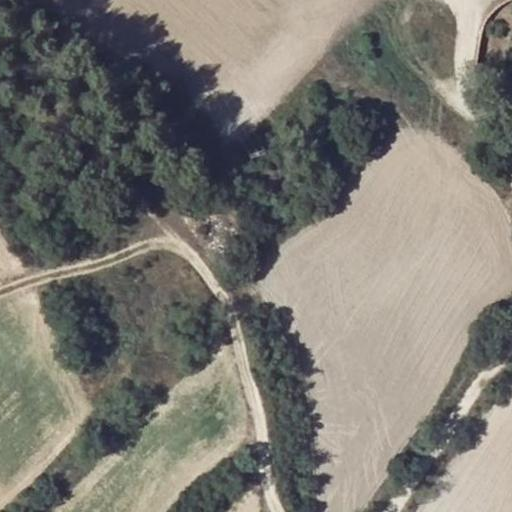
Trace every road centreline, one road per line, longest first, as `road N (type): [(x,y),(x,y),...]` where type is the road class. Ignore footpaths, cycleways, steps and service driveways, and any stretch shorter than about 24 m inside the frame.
road 1 (track): [(275,511),(246,359),(217,289),(0,53)]
road 2 (track): [(183,250),(143,245),(95,267),(23,279),(0,291)]
